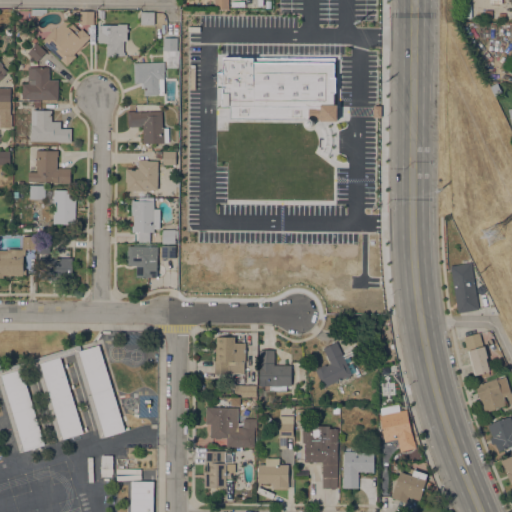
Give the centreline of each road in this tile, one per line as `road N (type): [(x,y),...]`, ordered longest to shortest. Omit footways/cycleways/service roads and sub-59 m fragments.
road 1 (primary): [(482,511),(443,412),(420,319),(415,0)]
road 2 (residential): [(100,310),(96,92)]
road 3 (residential): [(175,511),(176,317)]
road 4 (residential): [(176,317),(299,317)]
